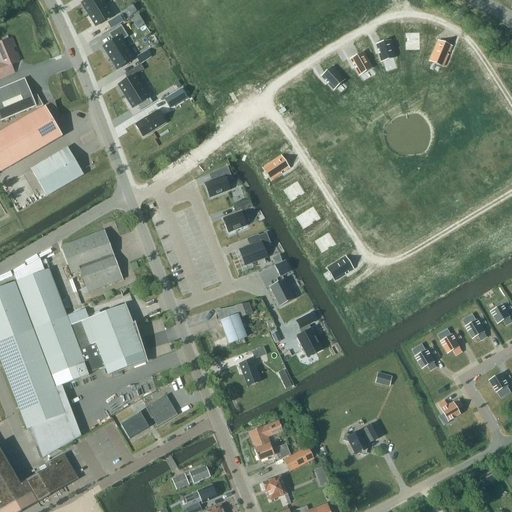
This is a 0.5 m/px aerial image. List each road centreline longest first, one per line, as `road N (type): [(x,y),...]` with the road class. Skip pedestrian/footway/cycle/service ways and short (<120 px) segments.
road 1 (tertiary): [(251,511),(48,0)]
road 2 (track): [(511,193),(401,257),(377,260),(359,247),(276,118)]
road 3 (track): [(263,105),(271,89),(327,53),(381,21),(408,15),(460,33),(511,104)]
road 4 (residential): [(373,511),(503,443)]
road 5 (residential): [(511,351),(465,378),(503,443)]
